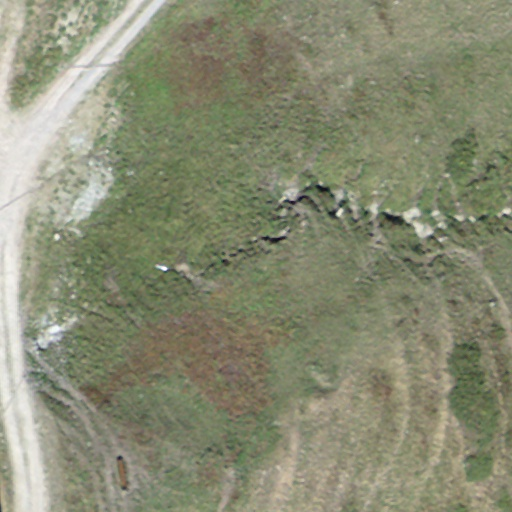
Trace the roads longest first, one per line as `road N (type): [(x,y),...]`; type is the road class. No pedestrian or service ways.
road 1 (track): [(151,0),(26,138),(0,260)]
road 2 (track): [(0,281),(32,511)]
